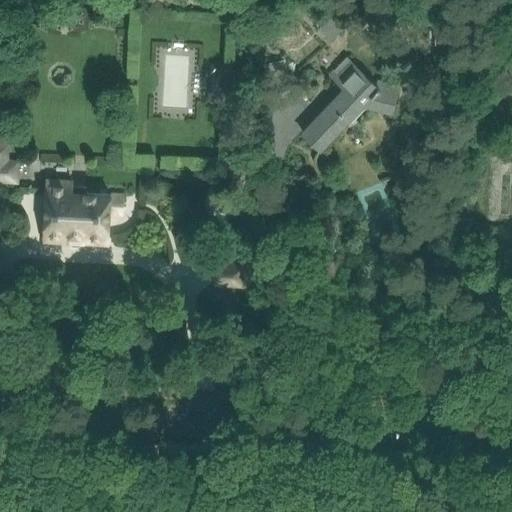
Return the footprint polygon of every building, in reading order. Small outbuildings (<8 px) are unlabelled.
[(71,17),(71,6),(60,6),(60,17),(71,17)] [(332,16),(325,23),(317,29),(330,43),(345,29),(332,16)] [(435,31),(435,47),(451,47),(452,31),(435,31)] [(362,106),(364,106),(393,114),(400,85),(369,79),(345,55),(328,76),(342,90),(302,133),(320,150),(362,106)] [(212,100),(238,101),(239,68),(213,67),(212,100)] [(8,136),(0,135),(0,183),(18,184),(20,160),(9,160),(9,144),(7,142),(8,136)] [(249,167),(231,166),(230,188),(248,189),(249,167)] [(122,214),(124,195),(87,193),(87,188),(73,187),(73,181),(48,180),(47,196),(43,197),(43,204),(46,206),(46,214),(42,215),(41,222),(45,224),(44,240),(71,242),(73,245),(80,246),(82,242),(108,244),(110,214),(122,214)] [(450,249),(458,289),(482,285),(474,245),(450,249)] [(212,284),(243,286),(244,264),(213,263),(212,284)]
